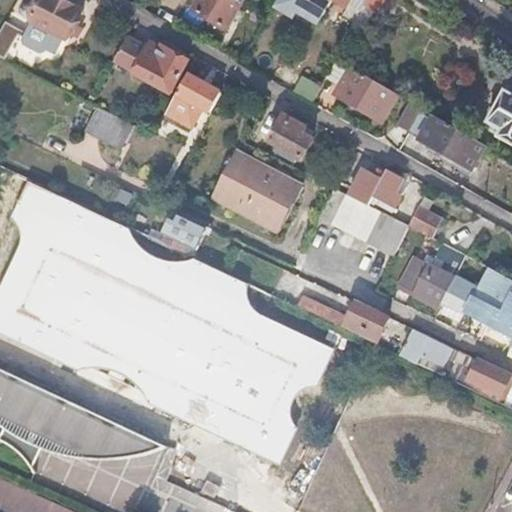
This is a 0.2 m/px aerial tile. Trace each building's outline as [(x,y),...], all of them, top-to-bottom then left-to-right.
[(82,14),(56,0),(42,0),(30,23),(67,42),(82,14)] [(235,0),(200,0),(194,11),(230,31),(245,5),(235,0)] [(276,0),(272,7),(294,20),(297,14),(317,26),(332,0),(334,0),(347,8),(352,0),(276,0)] [(367,0),(352,0),(347,8),(360,15),(368,0),(367,0)] [(384,0),(368,0),(365,5),(378,12),(384,0)] [(350,31),(335,23),(318,50),(334,59),(350,31)] [(18,36),(3,28),(0,33),(0,57),(5,60),(18,36)] [(156,58),(147,54),(146,55),(126,44),(115,64),(136,75),(135,76),(171,96),(189,63),(162,48),(156,58)] [(326,80),(340,87),(335,96),(366,114),(382,86),(336,60),(326,80)] [(221,94),(189,76),(172,107),(168,115),(194,129),(204,111),(210,114),(221,94)] [(511,94),(505,91),(487,124),(501,131),(497,138),(511,145),(511,94)] [(409,133),(422,110),(410,102),(397,127),(409,133)] [(132,126),(96,109),(85,131),(121,149),(132,126)] [(409,133),(409,135),(472,171),(486,147),(473,140),(422,110),(409,133)] [(285,116),(270,143),(303,161),(314,141),(302,135),(306,128),(285,116)] [(242,157),(236,154),(211,200),(217,203),(242,157)] [(303,189),(242,157),(217,203),(279,236),(303,189)] [(382,182),(363,171),(348,198),(368,208),(373,200),(395,211),(402,198),(397,195),(403,183),(386,174),(382,182)] [(335,191),(320,220),(394,258),(410,229),(408,228),(368,208),(348,198),(335,191)] [(440,222),(418,210),(408,228),(410,229),(431,240),(440,222)] [(208,230),(174,213),(160,242),(170,247),(181,252),(185,245),(197,252),(208,230)] [(443,308),(444,305),(478,321),(473,332),(484,337),(489,327),(511,338),(511,347),(508,355),(511,356),(511,281),(490,270),(479,291),(457,280),(456,282),(430,269),(426,276),(420,273),(410,292),(443,308)] [(303,298),(298,308),(376,345),(388,319),(356,304),(349,320),(303,298)] [(454,350),(412,330),(399,356),(441,376),(454,350)] [(471,380),(502,395),(498,403),(511,409),(511,377),(460,353),(456,363),(474,373),(471,380)] [(200,370),(184,408),(216,422),(233,384),(200,370)] [(0,427),(9,434),(6,443),(26,461),(31,448),(47,454),(63,459),(77,461),(89,462),(104,462),(118,461),(137,459),(153,455),(164,449),(0,371),(0,427)] [(78,511),(0,476),(0,506),(13,511),(78,511)]
